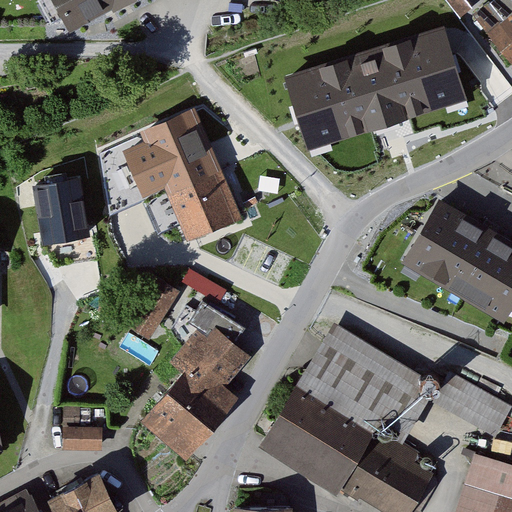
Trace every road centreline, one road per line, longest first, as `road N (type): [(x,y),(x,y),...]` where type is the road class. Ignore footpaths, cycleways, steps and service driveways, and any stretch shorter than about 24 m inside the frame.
road 1 (residential): [(511,133),(395,192),(351,225),(224,455)]
road 2 (track): [(511,381),(314,290)]
road 3 (track): [(224,455),(359,511)]
